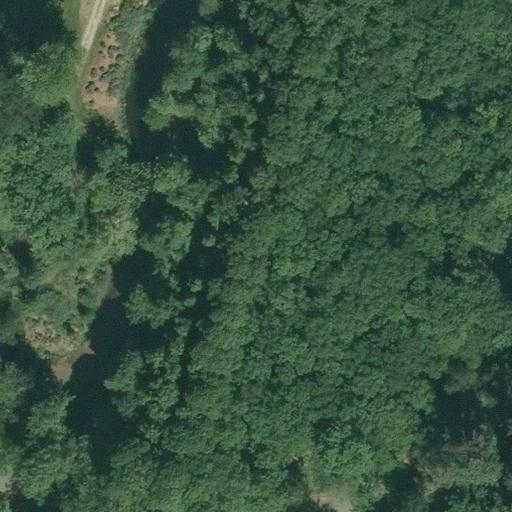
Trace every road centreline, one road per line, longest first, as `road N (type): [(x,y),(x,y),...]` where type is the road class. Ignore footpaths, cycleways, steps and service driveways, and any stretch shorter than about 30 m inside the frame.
road 1 (unclassified): [(144,511),(303,0)]
road 2 (tertiary): [(511,490),(271,511)]
